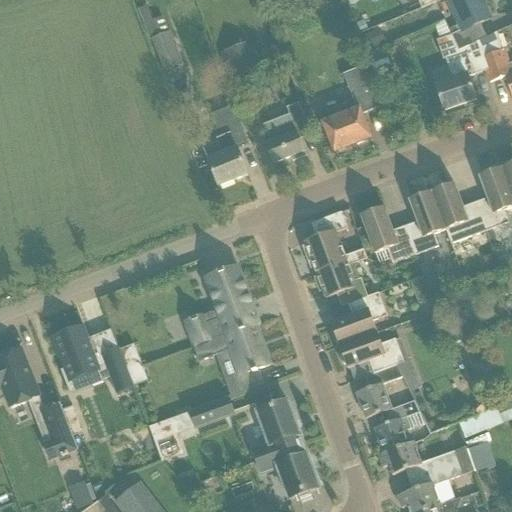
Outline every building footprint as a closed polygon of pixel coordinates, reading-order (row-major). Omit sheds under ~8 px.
[(447,0),(459,26),(449,30),(448,30),(458,52),(475,44),(481,42),(481,41),(474,27),(490,20),(480,0),(447,0)] [(152,40),(164,73),(181,66),(162,18),(152,22),(147,7),(137,11),(148,42),(152,40)] [(445,21),(432,27),(435,36),(440,35),(442,40),(438,41),(453,81),(436,87),(444,112),(475,101),(468,79),(485,72),(475,44),(458,52),(448,30),(449,30),(445,21)] [(481,42),(475,44),(485,72),(490,84),(504,79),(511,100),(511,64),(508,66),(497,34),(481,41),(481,42)] [(247,45),(222,53),(232,80),(257,71),(247,45)] [(322,124),(327,136),(334,155),(372,140),(362,116),(387,106),(370,65),(343,76),(354,102),(327,112),(330,121),(322,124)] [(265,146),(266,147),(273,165),(291,158),(293,163),(307,158),(297,135),(309,130),(298,105),(286,109),(289,116),(263,126),(270,144),(265,146)] [(202,148),(207,161),(211,170),(218,189),(248,177),(237,150),(248,145),(240,127),(232,107),(220,112),(210,117),(219,139),(216,140),(216,142),(202,148)] [(505,169),(502,170),(511,198),(511,163),(507,165),(505,169)] [(487,200),(475,204),(485,233),(509,224),(504,212),(511,209),(511,198),(502,170),(498,172),(494,170),(485,173),(483,178),(479,179),(487,200)] [(435,193),(432,194),(445,232),(446,232),(451,246),(485,233),(475,204),(463,209),(454,186),(451,187),(447,185),(437,189),(435,193)] [(417,224),(404,229),(415,257),(439,248),(434,236),(445,232),(432,194),(428,195),(424,193),(415,197),(413,201),(410,202),(417,224)] [(415,257),(404,229),(393,233),(384,210),(380,211),(376,209),(366,213),(365,217),(361,218),(375,256),(387,251),(392,266),(415,257)] [(311,260),(317,277),(348,266),(348,268),(350,267),(357,264),(354,255),(345,258),(336,234),(347,230),(342,214),(311,226),(316,240),(305,244),(306,248),(303,249),(308,261),(311,260)] [(485,258),(484,261),(488,275),(499,271),(493,255),(485,258)] [(348,266),(317,277),(318,279),(315,280),(319,293),(322,292),(325,300),(336,296),(341,309),(348,306),(369,298),(363,280),(356,282),(350,267),(348,268),(348,266)] [(259,326),(238,268),(224,273),(224,272),(219,274),(219,275),(205,280),(218,320),(206,325),(211,339),(211,340),(211,341),(212,341),(213,343),(225,338),(256,327),(259,326)] [(423,279),(409,284),(413,294),(427,289),(426,286),(423,279)] [(439,282),(426,286),(427,289),(429,296),(442,291),(439,282)] [(465,285),(460,295),(472,300),(477,291),(465,285)] [(338,345),(339,349),(379,334),(375,323),(389,317),(380,294),(369,298),(348,306),(352,318),(331,326),(332,330),(330,334),(334,344),(338,345)] [(270,366),(256,327),(225,338),(213,343),(212,341),(211,341),(193,348),(198,363),(229,352),(239,378),(252,373),(253,374),(257,373),(257,371),(270,366)] [(52,338),(51,339),(63,371),(68,384),(88,376),(93,387),(103,384),(102,382),(98,372),(100,372),(88,340),(83,328),(53,339),(52,338)] [(379,334),(339,349),(340,351),(338,356),(342,365),(346,367),(347,371),(369,363),(373,376),(366,379),(365,377),(364,378),(365,380),(397,367),(404,365),(395,341),(383,346),(379,334)] [(133,346),(119,352),(128,373),(142,367),(133,346)] [(118,350),(101,357),(110,379),(117,396),(134,389),(134,388),(128,373),(119,352),(118,350)] [(0,390),(2,390),(10,411),(40,399),(21,351),(0,358),(0,390)] [(142,367),(128,373),(134,388),(148,382),(142,367)] [(397,367),(365,380),(369,390),(356,395),(366,421),(373,418),(388,413),(391,412),(382,387),(402,380),(401,377),(397,367)] [(416,374),(402,379),(409,393),(410,393),(421,389),(416,374)] [(233,416),(228,400),(190,414),(196,429),(196,430),(233,416)] [(511,401),(497,408),(504,426),(511,422),(511,401)] [(374,430),(383,455),(413,445),(408,446),(404,433),(424,425),(414,403),(391,412),(388,413),(373,418),(377,429),(374,430)] [(44,410),(39,412),(51,444),(72,436),(60,404),(44,410)] [(253,451),(258,463),(300,447),(292,425),(295,424),(287,404),(257,415),(269,446),(253,451)] [(190,414),(168,422),(174,438),(196,430),(196,429),(190,414)] [(413,445),(383,455),(378,457),(383,470),(389,467),(393,478),(422,467),(413,445)] [(300,447),(258,463),(262,475),(277,469),(289,500),(318,489),(311,469),(309,470),(300,447)] [(428,462),(433,474),(459,465),(470,461),(466,449),(428,462)] [(459,465),(433,474),(437,486),(474,473),(470,461),(459,465)] [(23,511),(55,511),(44,471),(15,480),(23,511)] [(86,483),(70,488),(78,510),(94,505),(86,483)] [(408,508),(408,511),(428,511),(440,508),(451,504),(456,502),(449,483),(434,488),(433,486),(397,498),(402,510),(408,508)] [(158,511),(139,486),(116,504),(122,511),(158,511)] [(117,511),(105,497),(96,505),(101,511),(117,511)]
